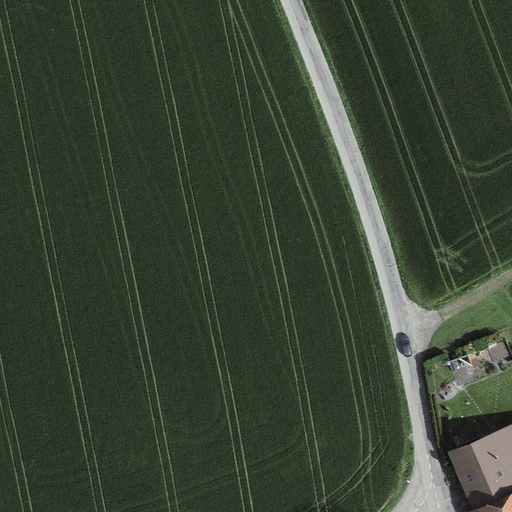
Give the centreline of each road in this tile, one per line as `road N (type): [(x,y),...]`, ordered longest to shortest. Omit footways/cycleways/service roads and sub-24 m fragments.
road 1 (unclassified): [(435,504),(404,336),(378,247),(287,0)]
road 2 (track): [(404,336),(511,273)]
